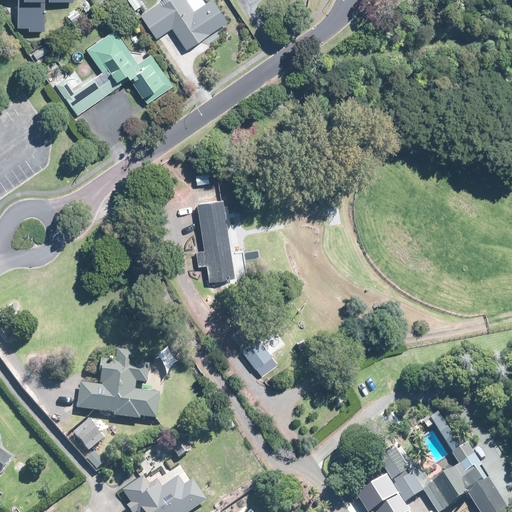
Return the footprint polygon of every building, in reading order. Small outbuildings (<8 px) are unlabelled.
[(28,0),(27,28),(50,29),(50,2),(58,2),(79,2),(78,0),(28,0)] [(130,0),(137,10),(143,6),(138,0),(130,0)] [(230,21),(215,0),(212,0),(196,11),(188,0),(171,0),(164,6),(161,2),(158,4),(144,14),(143,15),(159,38),(174,28),(189,49),(216,31),(224,25),(230,21)] [(82,18),(75,9),(65,16),(71,25),(82,18)] [(140,63),(133,53),(117,30),(89,49),(102,68),(105,72),(76,91),(73,87),(67,78),(58,84),(70,102),(71,101),(80,114),(109,93),(121,86),(126,82),(132,78),(146,97),(148,102),(149,103),(175,85),(153,54),(149,57),(140,63)] [(49,53),(43,44),(30,54),(35,62),(49,53)] [(207,169),(192,172),(195,187),(210,184),(207,169)] [(198,251),(200,266),(209,264),(211,281),(237,277),(226,199),(223,200),(200,203),(204,230),(207,250),(198,251)] [(269,355),(255,338),(239,352),(253,368),(269,355)] [(306,339),(300,343),(303,349),(310,345),(306,339)] [(138,353),(136,353),(120,351),(118,361),(103,359),(101,376),(101,377),(103,378),(103,381),(102,384),(105,385),(104,386),(83,384),(80,408),(117,414),(116,416),(142,420),(142,417),(158,420),(161,394),(137,391),(138,382),(148,384),(151,365),(137,363),(138,353)] [(197,388),(191,387),(190,388),(182,387),(181,393),(196,395),(197,388)] [(87,420),(71,434),(85,452),(102,438),(87,420)] [(190,449),(179,434),(166,443),(177,458),(190,449)] [(0,478),(14,459),(0,449),(0,441),(0,478)] [(96,453),(89,459),(99,469),(105,463),(96,453)] [(485,511),(511,511),(511,506),(496,481),(492,484),(483,470),(473,476),(468,468),(431,492),(443,511),(451,511),(476,497),(485,511)] [(395,476),(362,496),(371,511),(414,511),(409,503),(426,494),(414,474),(399,483),(395,476)] [(194,480),(191,482),(186,486),(179,477),(163,488),(159,481),(151,486),(146,477),(143,479),(125,491),(133,503),(129,506),(132,511),(191,511),(208,501),(194,480)]
